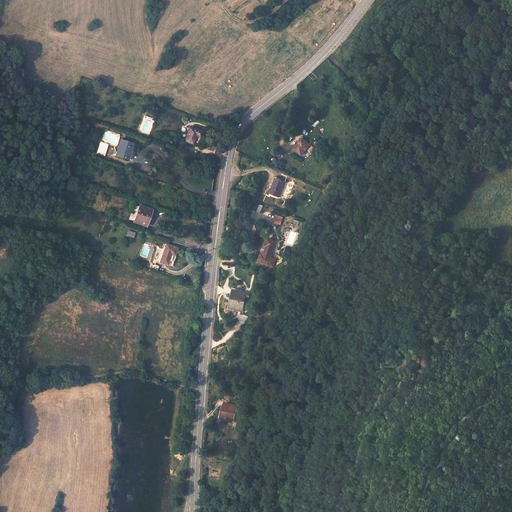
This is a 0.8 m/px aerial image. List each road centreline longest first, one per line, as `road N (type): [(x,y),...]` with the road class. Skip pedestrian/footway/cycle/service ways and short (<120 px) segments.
road 1 (secondary): [(368,0),(233,138),(201,392)]
road 2 (track): [(511,308),(459,311),(434,324),(432,334),(487,345),(499,379),(489,402),(446,437)]
road 3 (unclassified): [(201,392),(131,371),(0,384)]
road 4 (secondary): [(201,392),(194,511)]
